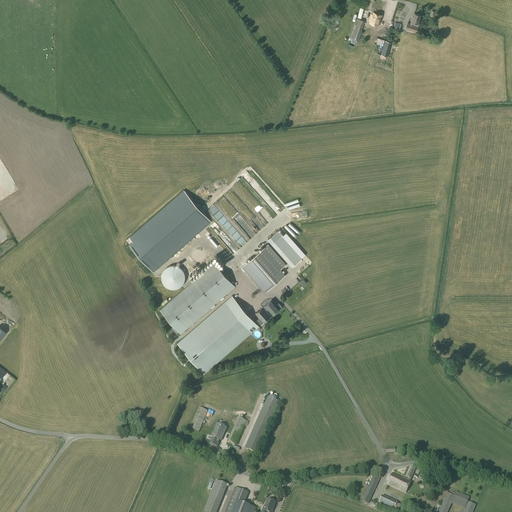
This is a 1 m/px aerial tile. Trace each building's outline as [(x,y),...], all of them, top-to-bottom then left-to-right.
[(371,15),(369,20),(370,21),(369,23),(378,26),(382,16),(373,13),(372,15),(371,15)] [(359,19),(352,38),(358,40),(365,22),(359,19)] [(407,23),(405,29),(416,33),(418,27),(410,24),(407,23)] [(377,38),(375,44),(382,47),(384,41),(377,38)] [(385,41),(382,53),(387,54),(390,43),(385,41)] [(236,178),(230,183),(237,190),(241,186),(240,184),(240,183),(236,178)] [(156,269),(211,222),(184,191),(129,238),(130,240),(133,242),(129,245),(151,271),(155,267),(156,269)] [(279,233),(270,242),(291,264),(301,255),(279,233)] [(286,265),(268,245),(242,268),(263,292),(267,292),(285,275),(280,270),(286,265)] [(200,263),(197,265),(196,263),(193,265),(197,270),(194,272),(196,274),(204,268),(200,263)] [(213,264),(160,311),(181,335),(234,287),(213,264)] [(175,286),(177,280),(166,278),(166,280),(164,280),(163,283),(175,286)] [(232,296),(177,343),(204,374),(259,327),(232,296)] [(258,312),(255,314),(263,323),(266,321),(266,320),(268,319),(271,317),(266,311),(267,310),(272,315),(279,309),(281,307),(278,304),(276,306),(271,300),(264,306),(263,308),(263,307),(260,310),(258,312)] [(267,397),(244,449),(256,454),(279,403),(267,397)] [(199,408),(190,428),(198,432),(207,412),(199,408)] [(238,418),(228,441),(236,445),(244,426),(246,427),(248,422),(238,418)] [(212,438),(209,444),(217,447),(220,441),(221,441),(226,429),(217,424),(211,437),(212,438)] [(411,466),(406,478),(411,480),(416,468),(411,466)] [(393,474),(387,485),(405,493),(411,482),(393,474)] [(372,476),(361,501),(368,504),(379,479),(372,476)] [(216,481),(203,511),(215,511),(226,485),(216,481)] [(235,489),(225,511),(253,511),(255,509),(243,504),(247,493),(235,489)] [(437,511),(447,511),(454,497),(446,493),(437,511)] [(383,495),(379,503),(393,510),(397,502),(383,495)] [(264,507),(262,511),(272,511),(275,503),(267,500),(265,507),(264,507)] [(473,511),(476,506),(467,502),(465,507),(463,511),(473,511)]
